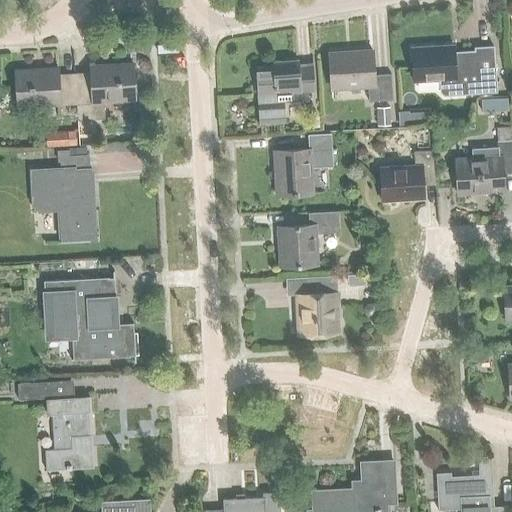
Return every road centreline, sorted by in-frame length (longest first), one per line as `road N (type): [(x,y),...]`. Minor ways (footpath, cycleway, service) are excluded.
road 1 (residential): [(214,375),(194,28)]
road 2 (residential): [(395,398),(303,374),(214,375)]
road 3 (residential): [(194,28),(336,0)]
road 4 (residential): [(395,398),(429,266)]
road 5 (residential): [(511,432),(395,398)]
